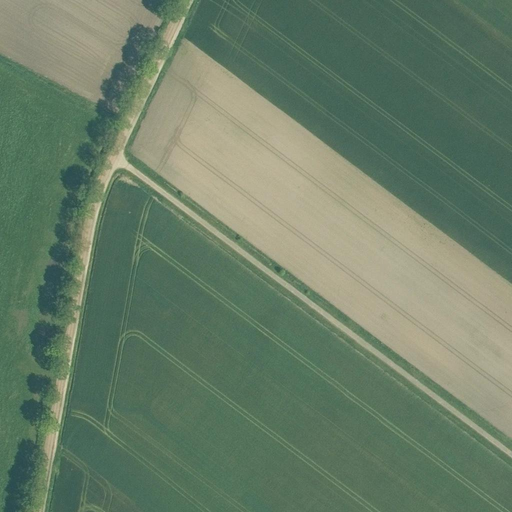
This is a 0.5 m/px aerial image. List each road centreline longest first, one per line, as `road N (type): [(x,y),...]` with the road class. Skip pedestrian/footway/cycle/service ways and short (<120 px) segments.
road 1 (track): [(36,511),(89,212),(184,0)]
road 2 (unclassified): [(511,455),(112,155)]
